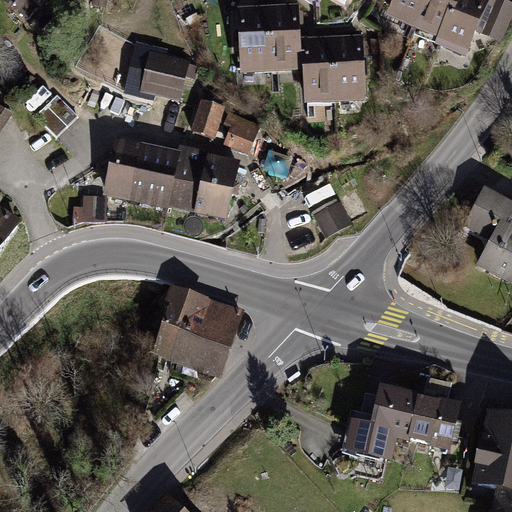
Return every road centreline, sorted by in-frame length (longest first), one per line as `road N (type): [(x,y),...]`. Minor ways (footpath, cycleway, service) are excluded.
road 1 (secondary): [(0,314),(62,260),(115,252),(312,312)]
road 2 (tertiary): [(312,312),(429,184),(511,75)]
road 3 (tertiary): [(120,511),(312,312)]
road 4 (secondary): [(312,312),(511,367)]
